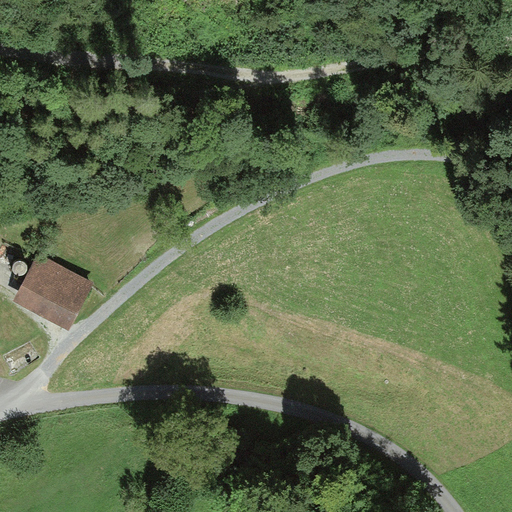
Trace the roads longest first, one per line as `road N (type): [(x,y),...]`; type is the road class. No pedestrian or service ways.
road 1 (track): [(511,166),(398,154),(256,191),(111,304),(40,375),(29,404)]
road 2 (track): [(0,50),(263,78),(511,36)]
road 3 (residential): [(0,411),(126,391),(232,394),(301,408),(366,436),(424,479),(451,511)]
road 4 (track): [(0,95),(217,91),(263,78)]
